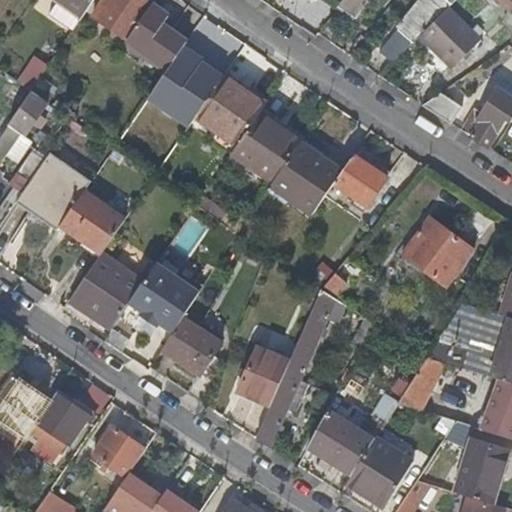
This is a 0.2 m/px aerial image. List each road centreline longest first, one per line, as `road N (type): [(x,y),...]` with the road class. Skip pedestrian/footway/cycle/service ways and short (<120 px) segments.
road 1 (residential): [(331,511),(0,288)]
road 2 (residential): [(232,0),(511,190)]
